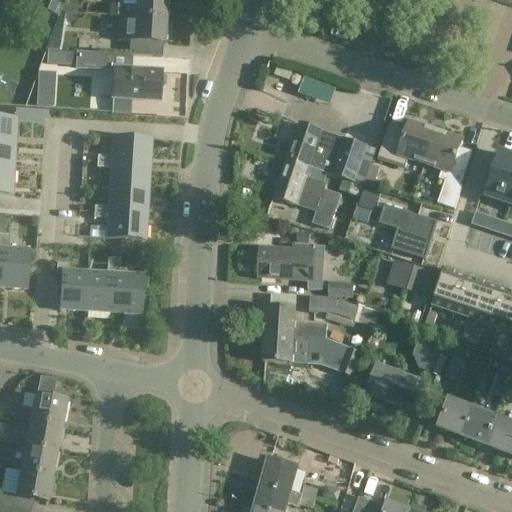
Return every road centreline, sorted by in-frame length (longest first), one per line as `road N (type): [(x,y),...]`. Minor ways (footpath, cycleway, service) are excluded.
road 1 (unclassified): [(194,387),(206,152),(246,27)]
road 2 (residential): [(511,499),(239,396),(194,387)]
road 3 (residential): [(511,121),(246,27)]
road 4 (residential): [(100,511),(112,371)]
road 5 (unclassified): [(188,511),(194,387)]
